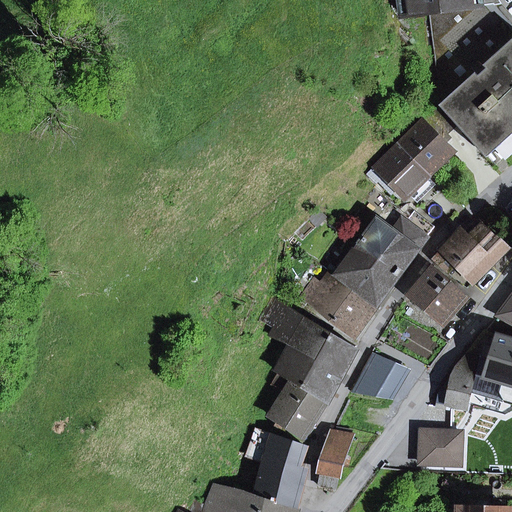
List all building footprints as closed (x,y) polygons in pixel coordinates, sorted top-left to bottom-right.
[(511,24),(495,6),(491,0),(401,0),(403,16),(428,13),(429,15),(424,18),(427,47),(432,47),(434,61),(429,62),(433,93),(438,93),(439,106),(458,125),(482,151),(511,124),(511,24)] [(511,15),(501,3),(499,0),(491,0),(495,6),(511,24),(511,15)] [(429,116),(423,122),(431,129),(435,124),(448,135),(458,125),(439,106),(435,101),(429,116)] [(431,129),(423,122),(400,144),(430,174),(455,150),(431,129)] [(496,149),(504,158),(511,151),(511,124),(482,151),(487,157),(496,149)] [(375,168),(383,177),(397,191),(406,200),(410,196),(427,177),(430,174),(400,144),(375,168)] [(377,183),(383,177),(375,168),(369,175),(377,183)] [(392,198),(397,191),(383,177),(377,183),(392,198)] [(410,196),(418,203),(435,185),(427,177),(410,196)] [(415,212),(406,223),(426,238),(434,227),(415,212)] [(337,275),(332,271),(331,272),(376,307),(426,239),(426,238),(406,223),(402,220),(393,232),(377,220),(337,275)] [(434,259),(467,287),(509,247),(491,229),(489,231),(483,224),(470,238),(458,234),(434,259)] [(468,297),(434,267),(409,296),(444,326),(468,297)] [(302,299),(353,337),(376,307),(331,272),(323,286),(314,279),(302,299)] [(511,296),(497,316),(511,323),(511,296)] [(296,345),(304,331),(282,321),(288,307),(273,298),(263,321),(276,329),(272,337),(289,344),(295,346),(296,345)] [(296,345),(342,371),(356,347),(310,320),(304,331),(296,345)] [(511,340),(497,336),(493,348),(485,346),(482,356),(490,358),(484,378),(504,383),(500,393),(506,402),(511,404),(511,340)] [(280,389),(287,377),(291,380),(326,401),(342,371),(296,345),(295,346),(273,385),(280,389)] [(459,367),(448,406),(467,408),(479,358),(467,355),(462,367),(459,367)] [(372,358),(355,390),(386,396),(399,371),(372,358)] [(287,426),(305,438),(325,404),(326,401),(291,380),(272,417),(279,421),(276,426),(285,431),(287,426)] [(267,458),(299,469),(299,467),(306,448),(258,430),(252,447),(269,452),(267,458)] [(422,431),(421,464),(451,465),(452,433),(422,431)] [(451,465),(461,465),(462,433),(452,433),(451,465)] [(327,450),(345,453),(354,439),(333,434),(327,450)] [(252,447),(249,456),(250,457),(265,462),(263,467),(301,478),(305,469),(299,467),(299,469),(267,458),(269,452),(252,447)] [(340,478),(345,453),(327,450),(320,474),(340,478)] [(301,478),(263,467),(258,496),(296,509),(303,481),(301,478)] [(215,511),(294,511),(296,509),(258,496),(214,485),(205,506),(194,500),(189,511),(202,511),(204,508),(216,510),(215,511)] [(511,511),(511,510),(492,510),(490,504),(485,501),(462,502),(462,509),(459,509),(458,511),(511,511)]
